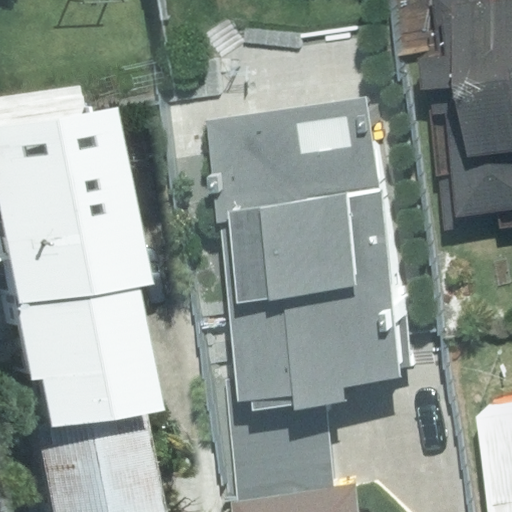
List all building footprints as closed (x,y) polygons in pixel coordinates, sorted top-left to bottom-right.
[(511,0),(460,0),(466,33),(434,38),(454,167),(443,169),(450,216),(489,210),(486,193),(511,188),(511,0)] [(225,380),(242,490),(339,475),(324,377),(359,372),(357,359),(412,351),(371,84),(211,109),(252,376),(225,380)] [(129,511),(84,212),(0,224),(0,326),(18,442),(11,443),(21,511),(129,511)] [(511,511),(511,401),(487,405),(502,511),(511,511)] [(367,511),(362,474),(242,492),(245,511),(367,511)]
